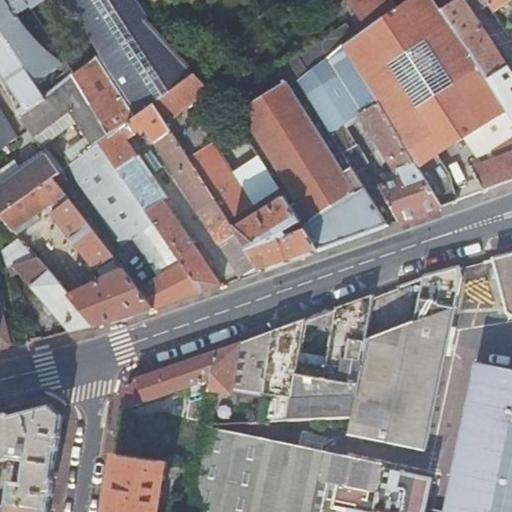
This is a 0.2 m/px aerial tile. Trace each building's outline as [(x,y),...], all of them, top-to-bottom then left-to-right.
[(54,0),(0,0),(0,32),(34,84),(63,64),(53,56),(45,49),(39,43),(34,38),(28,31),(20,20),(34,11),(35,12),(54,0)] [(150,20),(136,0),(65,0),(98,60),(136,118),(155,105),(195,76),(196,75),(148,22),(150,20)] [(152,0),(149,3),(158,14),(171,5),(167,0),(152,0)] [(432,0),(411,0),(401,7),(402,8),(344,47),(441,207),(455,202),(450,174),(438,155),(465,138),(478,158),(502,143),(508,153),(470,167),(484,191),(511,181),(511,118),(441,13),(432,0)] [(396,0),(348,0),(369,30),(401,7),(396,0)] [(511,0),(432,0),(441,13),(460,0),(511,0)] [(511,0),(460,0),(441,13),(511,118),(511,73),(474,13),(487,4),(493,13),(511,0)] [(34,84),(0,32),(0,80),(22,115),(44,99),(42,96),(34,84)] [(441,207),(344,47),(310,74),(300,81),(298,83),(311,102),(353,169),(355,172),(368,164),(346,126),(362,114),(397,169),(400,174),(395,176),(396,181),(389,183),(381,186),(398,222),(441,207)] [(151,284),(167,306),(201,294),(98,145),(136,118),(98,60),(42,96),(44,99),(22,115),(20,117),(40,146),(76,122),(85,135),(84,137),(92,149),(70,164),(81,187),(119,244),(134,240),(150,264),(153,262),(157,268),(170,260),(175,268),(151,284)] [(300,81),(310,74),(306,68),(296,75),(300,81)] [(212,74),(201,82),(200,83),(210,94),(220,104),(231,94),(212,74)] [(195,76),(155,105),(230,222),(253,207),(190,108),(210,94),(200,83),(201,82),(195,76)] [(299,202),(291,207),(320,251),(389,226),(355,172),(353,169),(345,175),(302,108),(311,102),(298,83),(297,81),(289,87),(286,83),(242,112),(299,202)] [(230,222),(155,105),(136,118),(98,145),(201,294),(222,286),(135,159),(138,157),(126,141),(144,128),(241,279),(262,272),(236,231),(230,222)] [(0,151),(18,139),(0,110),(0,151)] [(10,166),(0,173),(0,215),(52,179),(59,174),(47,157),(44,159),(40,154),(30,161),(34,165),(23,173),(20,168),(14,172),(10,166)] [(30,161),(20,168),(23,173),(34,165),(30,161)] [(16,162),(10,166),(14,172),(20,168),(16,162)] [(384,176),(389,183),(396,181),(395,176),(400,174),(397,169),(384,176)] [(59,174),(52,179),(56,184),(62,180),(59,174)] [(52,179),(0,215),(0,216),(16,236),(40,220),(37,215),(51,207),(55,212),(51,215),(94,269),(113,258),(56,184),(52,179)] [(263,213),(236,231),(262,272),(320,251),(291,207),(286,198),(269,209),(266,205),(260,209),(263,213)] [(71,334),(97,328),(69,297),(21,241),(4,254),(7,267),(13,279),(20,274),(71,334)] [(511,255),(496,259),(508,311),(511,314),(511,255)] [(460,268),(425,277),(390,443),(400,445),(399,450),(402,451),(419,455),(419,449),(426,451),(463,280),(461,270),(460,268)] [(69,297),(97,328),(154,311),(139,292),(123,271),(99,282),(97,277),(92,280),(94,285),(69,297)] [(349,434),(389,443),(423,278),(377,295),(352,418),(349,434)] [(151,284),(139,292),(154,311),(167,306),(151,284)] [(264,401),(260,422),(286,421),(352,418),(377,295),(332,311),(337,317),(328,367),(300,362),(306,329),(314,326),(316,317),(276,332),(265,398),(264,401)] [(0,349),(13,347),(1,299),(0,299),(0,349)] [(218,353),(211,393),(235,397),(235,396),(236,393),(265,398),(276,332),(218,353)] [(189,421),(205,424),(211,393),(218,353),(140,379),(128,392),(125,410),(127,410),(187,390),(191,405),(189,421)] [(511,511),(511,372),(479,366),(448,511),(511,511)] [(265,398),(236,393),(235,396),(264,401),(265,398)] [(52,406),(0,420),(0,463),(9,461),(25,464),(22,484),(11,483),(7,508),(34,511),(48,511),(63,419),(52,406)] [(372,511),(382,466),(213,426),(193,511),(372,511)] [(121,439),(118,455),(147,460),(150,443),(121,439)] [(390,443),(385,470),(397,473),(402,451),(399,450),(400,445),(390,443)] [(118,457),(109,511),(158,511),(163,483),(165,483),(168,464),(118,457)] [(183,491),(194,493),(198,468),(187,467),(183,491)] [(385,470),(375,511),(427,511),(434,481),(397,473),(385,470)]
